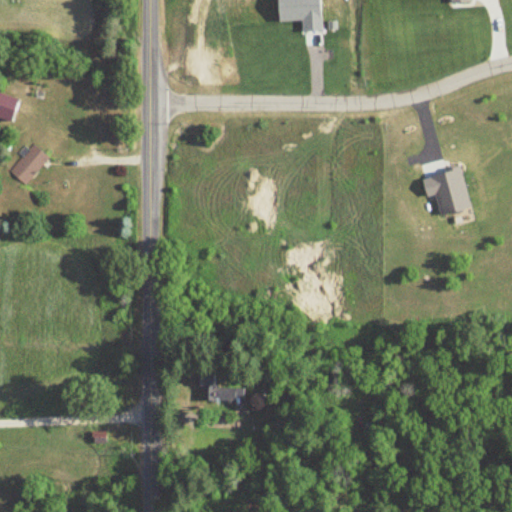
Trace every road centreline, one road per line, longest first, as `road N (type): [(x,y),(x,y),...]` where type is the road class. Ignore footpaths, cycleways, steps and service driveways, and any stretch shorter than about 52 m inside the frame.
road 1 (residential): [(150,511),(150,0)]
road 2 (residential): [(150,102),(366,103),(511,62)]
